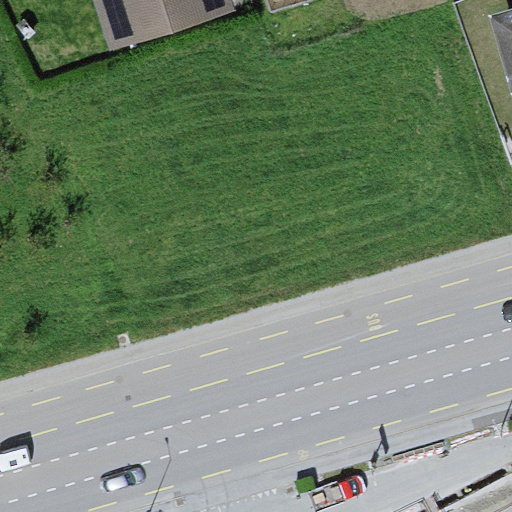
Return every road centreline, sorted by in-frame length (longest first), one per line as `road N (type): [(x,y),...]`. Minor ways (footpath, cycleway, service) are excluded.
road 1 (primary): [(186,435),(511,343)]
road 2 (primary): [(0,488),(186,435)]
road 3 (residential): [(352,511),(511,454)]
